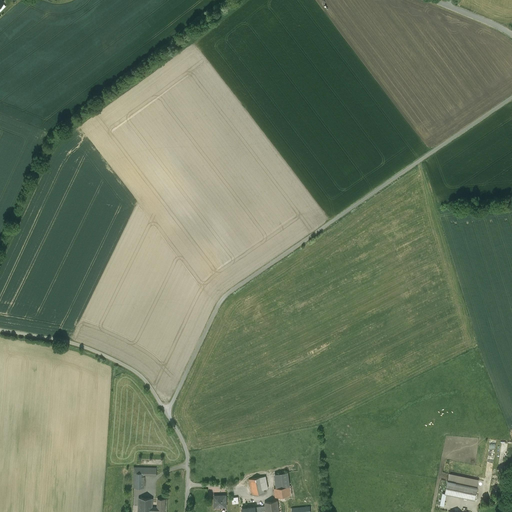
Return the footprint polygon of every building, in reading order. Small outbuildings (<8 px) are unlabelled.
[(134,472),(134,488),(144,488),(144,474),(144,473),(134,472)] [(287,472),(275,474),(277,488),(289,486),(287,472)] [(261,477),(250,479),(253,495),(264,493),(263,488),(261,477)] [(477,488),(448,481),(445,493),(474,500),(477,488)] [(277,488),(274,488),(275,497),(291,495),(289,486),(277,488)] [(226,495),(214,496),(215,507),(226,507),(226,495)] [(152,498),(139,498),(138,510),(152,510),(152,507),(152,498)] [(164,511),(165,499),(158,499),(157,507),(152,507),(152,510),(152,511),(157,511),(161,511),(164,511)] [(278,511),(277,500),(265,502),(265,505),(266,511),(278,511)]
